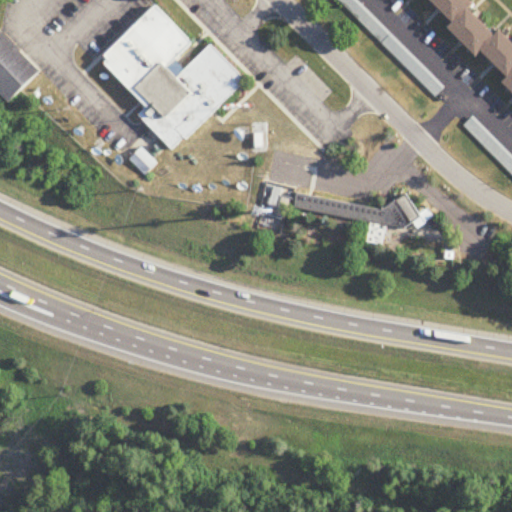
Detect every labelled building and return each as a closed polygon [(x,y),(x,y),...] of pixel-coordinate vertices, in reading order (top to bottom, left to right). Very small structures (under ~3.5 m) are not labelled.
[(431,0),(456,24),(453,27),(508,81),(506,83),(511,89),(511,43),(501,33),(501,34),(467,0),(431,0)] [(156,6),(192,43),(174,60),(178,63),(184,70),(210,44),(246,80),(213,113),(185,140),(182,138),(170,150),(136,116),(144,108),(145,106),(104,64),(106,62),(109,59),(105,56),(133,28),(156,6)] [(42,73),(1,32),(0,33),(0,93),(10,104),(42,73)] [(462,127),(511,177),(511,154),(476,118),(473,117),(462,127)] [(269,205),(277,208),(283,191),(275,188),(269,205)] [(297,193),(294,208),(370,223),(366,243),(384,246),(388,226),(404,230),(423,218),(407,195),(383,210),(297,193)]
